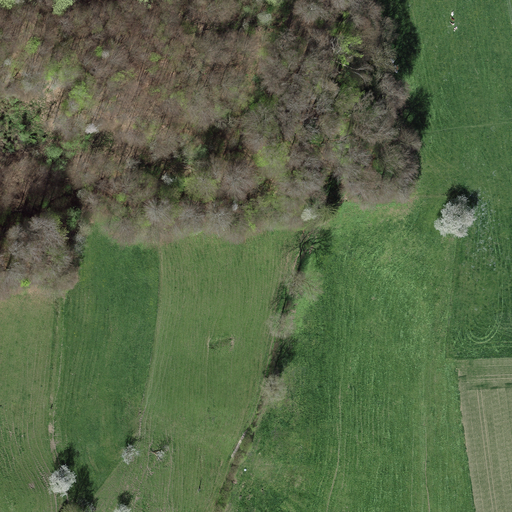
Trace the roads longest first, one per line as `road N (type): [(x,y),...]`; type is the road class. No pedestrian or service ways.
road 1 (track): [(511,116),(400,134),(337,193),(296,261),(264,379),(209,511)]
road 2 (track): [(297,0),(244,159)]
